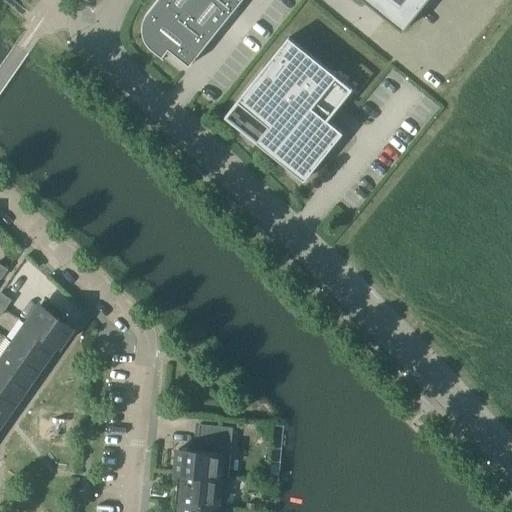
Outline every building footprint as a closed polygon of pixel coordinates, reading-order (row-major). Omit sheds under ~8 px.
[(152,50),(163,59),(164,59),(162,57),(168,50),(189,66),(241,0),(156,0),(147,12),(146,13),(145,16),(143,18),(142,21),(142,24),(141,27),(141,30),(142,33),(142,36),(143,38),(144,41),(146,44),(148,46),(150,48),(152,50)] [(363,0),(402,31),(427,0),(363,0)] [(337,76),(288,37),(224,117),(304,181),(343,133),(312,107),(337,76)] [(0,293),(0,305),(5,309),(11,300),(0,293)] [(40,305),(26,324),(59,347),(72,327),(51,313),(55,308),(45,301),(42,306),(40,305)] [(26,324),(13,343),(43,363),(55,345),(58,347),(59,347),(26,324)] [(13,343),(0,361),(30,382),(43,363),(13,343)] [(0,361),(0,388),(17,401),(30,382),(0,361)] [(0,388),(0,416),(4,419),(17,401),(0,388)] [(178,449),(176,471),(228,477),(232,427),(200,424),(199,425),(200,425),(198,451),(178,449)] [(177,473),(174,503),(224,508),(228,477),(176,471),(176,473),(177,473)] [(174,503),(173,511),(224,511),(224,508),(174,503)]
